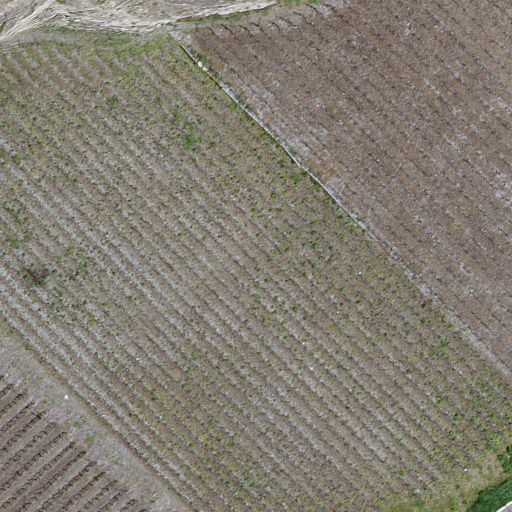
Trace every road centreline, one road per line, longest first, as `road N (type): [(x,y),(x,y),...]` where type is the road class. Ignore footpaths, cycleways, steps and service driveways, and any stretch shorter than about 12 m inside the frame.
road 1 (track): [(313,190),(63,409)]
road 2 (track): [(0,350),(174,511)]
